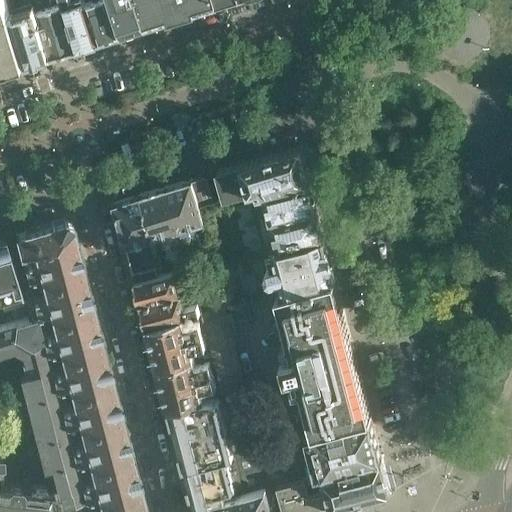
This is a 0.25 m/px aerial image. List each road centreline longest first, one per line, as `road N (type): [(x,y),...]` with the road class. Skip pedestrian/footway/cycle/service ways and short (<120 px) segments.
road 1 (residential): [(169,511),(86,186)]
road 2 (residential): [(420,433),(336,112)]
road 3 (residential): [(307,4),(0,98)]
road 4 (residential): [(86,186),(336,112)]
